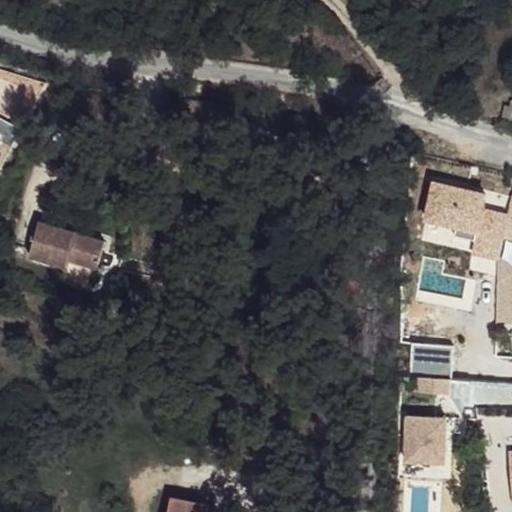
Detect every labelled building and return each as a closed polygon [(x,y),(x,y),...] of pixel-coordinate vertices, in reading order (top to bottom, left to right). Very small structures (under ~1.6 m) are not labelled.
[(434,0),(456,11),(462,0),(434,0)] [(476,261),(497,266),(497,256),(500,245),(505,223),(479,217),(483,202),(431,190),(423,226),(453,233),(451,243),(478,249),(476,261)] [(511,204),(509,204),(505,223),(500,245),(511,246),(511,204)] [(100,243),(34,225),(24,258),(61,268),(63,262),(93,269),(100,243)] [(473,324),(461,324),(460,338),(472,339),(473,324)] [(460,379),(463,379),(465,345),(423,343),(421,376),(430,377),(460,379)] [(459,394),(460,379),(430,377),(429,392),(459,394)] [(455,463),(458,418),(418,415),(416,460),(455,463)] [(171,504),(169,511),(208,511),(209,505),(173,498),(171,504)]
